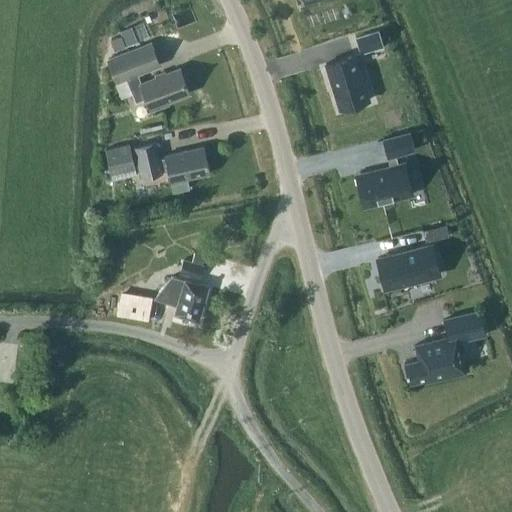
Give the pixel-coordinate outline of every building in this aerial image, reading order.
[(121,35),(110,39),(114,50),(148,37),(142,22),(119,30),(121,35)] [(378,31),(355,38),(360,53),(383,46),(378,31)] [(141,82),(137,73),(159,64),(150,42),(107,59),(116,81),(125,78),(135,102),(146,98),(151,110),(168,104),(167,101),(189,93),(179,67),(141,82)] [(354,54),(325,63),(339,109),(368,100),(364,85),(354,54)] [(390,166),(356,174),(363,205),(406,195),(398,161),(396,154),(414,149),(410,132),(383,139),(390,166)] [(158,158),(154,142),(133,147),(140,177),(161,172),(168,170),(173,193),(190,189),(187,177),(210,172),(207,159),(205,159),(202,146),(164,155),(165,156),(158,158)] [(111,175),(135,169),(129,143),(105,148),(111,175)] [(445,223),(422,228),(425,240),(448,234),(445,223)] [(427,245),(377,258),(384,288),(434,275),(427,245)] [(200,280),(204,265),(183,259),(179,274),(200,280)] [(183,280),(171,276),(154,298),(176,305),(174,313),(198,320),(208,286),(184,279),(183,280)] [(148,321),(152,296),(120,291),(115,316),(148,321)] [(479,311),(455,316),(459,334),(483,328),(479,311)] [(456,335),(447,337),(415,345),(418,359),(403,363),(408,383),(423,379),(423,382),(465,372),(457,340),(456,335)]
